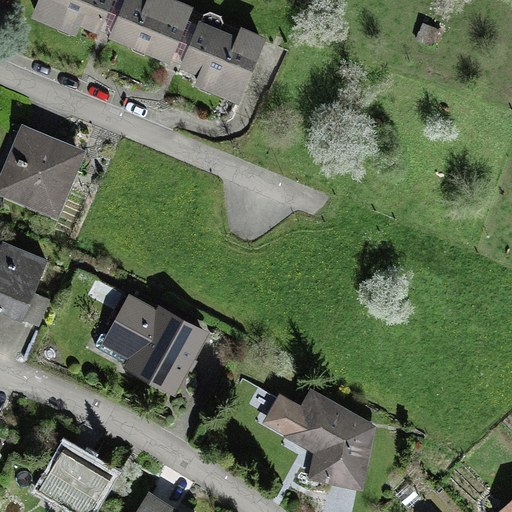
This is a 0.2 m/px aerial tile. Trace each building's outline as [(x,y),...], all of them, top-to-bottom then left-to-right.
[(42,0),(36,14),(57,23),(61,13),(98,29),(110,0),(42,0)] [(149,50),(169,58),(190,9),(166,0),(125,0),(111,34),(132,43),(136,33),(153,40),(149,50)] [(236,97),(261,39),(240,30),(236,40),(198,24),(182,64),(220,79),(216,89),(236,97)] [(24,128),(11,159),(20,163),(7,193),(55,213),(70,178),(67,177),(78,151),(24,128)] [(0,309),(38,326),(50,299),(33,292),(46,261),(20,250),(14,266),(0,260),(0,309)] [(70,284),(103,302),(111,287),(78,269),(70,284)] [(173,388),(203,333),(160,309),(158,313),(130,297),(110,336),(104,332),(100,333),(95,343),(96,347),(173,388)] [(290,432),(290,434),(310,445),(313,440),(319,444),(323,450),(334,452),(329,477),(359,483),(367,443),(372,446),(375,429),(312,393),(303,410),(281,398),(270,416),(271,422),(290,432)] [(87,511),(110,473),(65,447),(41,488),(83,511),(87,511)] [(450,486),(462,502),(471,494),(459,478),(450,486)] [(176,511),(149,494),(137,511),(176,511)] [(511,511),(511,501),(500,511),(511,511)]
